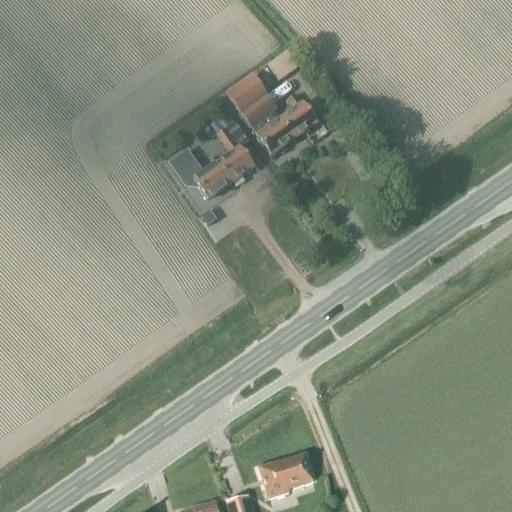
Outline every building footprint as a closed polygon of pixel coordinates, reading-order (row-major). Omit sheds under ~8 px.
[(268,66),(280,84),(300,70),(288,53),(268,66)] [(255,139),(268,158),(315,125),(302,106),(300,107),(293,97),(285,103),(292,113),(279,122),(273,113),(275,112),(253,80),(226,98),(249,130),(250,129),(256,138),(255,139)] [(215,167),(229,186),(252,170),(239,151),(247,144),(233,124),(226,115),(204,131),(211,140),(215,138),(229,157),(215,167)] [(229,186),(215,167),(202,177),(191,161),(197,157),(187,143),(159,163),(177,185),(189,177),(194,182),(192,183),(206,202),(229,186)] [(200,218),(206,228),(215,222),(208,213),(200,218)] [(312,484),(304,457),(278,465),(277,463),(257,469),(267,500),(288,494),(287,492),(312,484)] [(249,511),(246,498),(225,504),(226,511),(249,511)]
